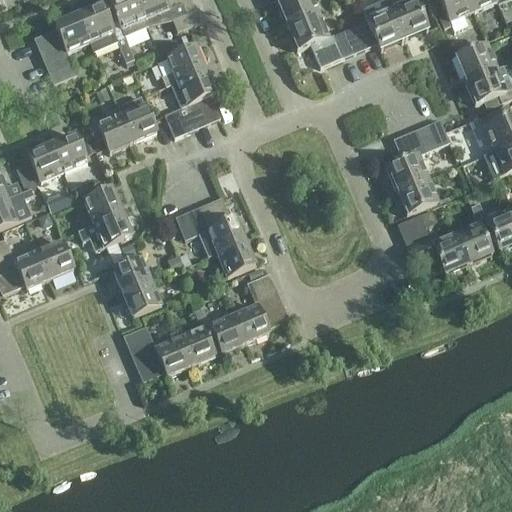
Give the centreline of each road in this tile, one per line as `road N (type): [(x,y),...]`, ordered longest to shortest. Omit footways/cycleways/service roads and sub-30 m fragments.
road 1 (residential): [(137,415),(58,447),(37,428),(0,338)]
road 2 (residential): [(319,306),(295,288),(243,143)]
road 3 (residential): [(392,273),(334,131),(320,115)]
road 4 (residential): [(201,0),(258,134)]
road 5 (residential): [(294,119),(242,0)]
